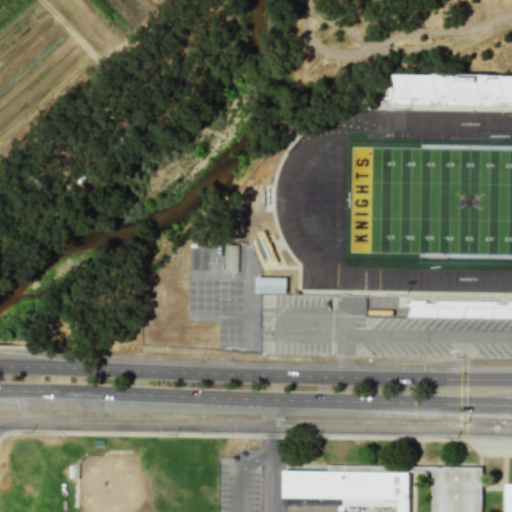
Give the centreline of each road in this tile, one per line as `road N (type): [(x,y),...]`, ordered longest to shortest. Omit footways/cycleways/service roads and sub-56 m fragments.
road 1 (primary): [(511,378),(0,366)]
road 2 (residential): [(0,423),(511,430)]
road 3 (primary): [(0,389),(492,404)]
